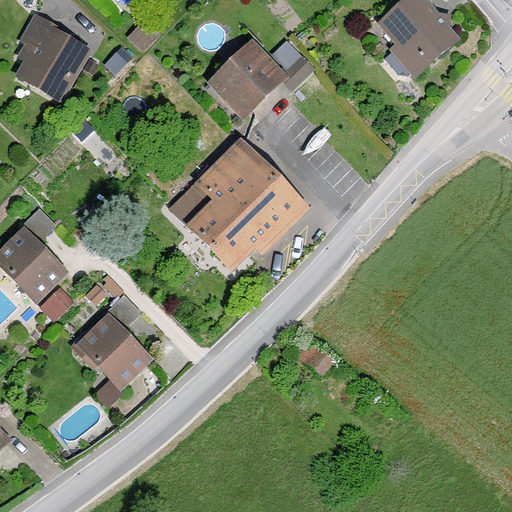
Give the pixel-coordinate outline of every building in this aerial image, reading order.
[(459,39),(426,0),(402,0),(373,24),(415,75),(459,39)] [(92,51),(52,29),(53,25),(32,15),(17,50),(28,55),(15,79),(62,105),(92,51)] [(143,20),(126,37),(143,53),(159,35),(143,20)] [(287,40),(270,55),(253,38),(205,85),(242,123),(282,84),(289,92),(313,71),(287,40)] [(133,58),(122,47),(104,65),(115,76),(133,58)] [(82,142),(95,130),(85,120),(73,133),(82,142)] [(185,229),(231,276),(255,252),(263,259),(311,211),(240,139),(191,188),(208,206),(185,229)] [(0,252),(0,267),(36,304),(69,271),(25,228),(0,252)] [(58,285),(40,302),(56,319),(74,302),(58,285)] [(118,392),(153,362),(110,313),(76,343),(118,392)] [(333,361),(312,346),(301,361),(321,376),(333,361)] [(0,453),(11,443),(0,430),(0,453)]
